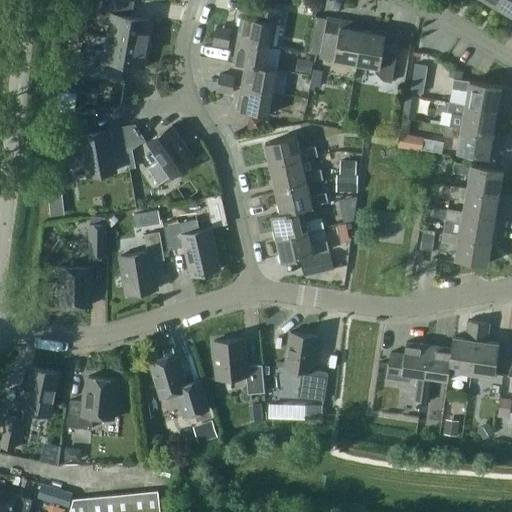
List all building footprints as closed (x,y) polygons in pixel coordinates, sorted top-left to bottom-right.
[(148,44),(153,20),(132,16),(135,1),(131,0),(103,0),(100,22),(111,24),(108,37),(148,44)] [(511,0),(501,0),(498,6),(511,14),(511,0)] [(277,47),(284,9),(259,5),(256,19),(243,16),(238,39),(269,45),(269,46),(277,47)] [(321,55),(320,57),(334,59),(357,63),(363,30),(352,28),(353,21),(328,17),(323,40),(323,42),(321,55)] [(392,82),(397,55),(402,30),(376,26),(375,32),(363,30),(357,63),(380,67),(380,71),(385,80),(392,82)] [(230,38),(232,30),(216,27),(215,35),(230,38)] [(229,46),(230,38),(215,35),(214,43),(229,46)] [(144,68),(148,44),(108,37),(106,51),(90,48),(86,74),(121,80),(124,64),(144,68)] [(312,38),(309,53),(321,55),(323,42),(323,40),(312,38)] [(265,67),(269,46),(269,45),(238,39),(234,62),(246,64),(265,67)] [(298,58),(296,71),(311,74),(314,61),(298,58)] [(277,69),(265,67),(246,64),(242,86),(273,92),(277,69)] [(455,70),(454,78),(463,79),(464,71),(455,70)] [(234,85),(236,77),(220,74),(219,82),(234,85)] [(466,104),(498,110),(502,86),(470,80),(470,81),(463,79),(454,78),(452,88),(468,91),(466,104)] [(413,79),(411,91),(424,93),(426,82),(413,79)] [(233,93),(234,85),(219,82),(217,90),(233,93)] [(269,115),(273,92),(242,86),(238,109),(269,115)] [(80,109),(80,90),(61,89),(60,109),(80,109)] [(420,96),(406,94),(402,117),(416,119),(420,96)] [(432,109),(448,111),(452,112),(450,126),(462,128),(494,133),(498,110),(466,104),(434,99),(432,109)] [(250,120),(249,128),(261,130),(263,118),(254,116),(250,120)] [(90,132),(88,119),(64,123),(68,143),(81,141),(87,176),(117,170),(110,129),(90,132)] [(135,124),(122,126),(126,151),(131,148),(145,139),(135,124)] [(159,160),(147,168),(159,184),(170,176),(171,177),(196,160),(172,125),(147,142),(159,160)] [(462,128),(450,126),(446,125),(444,135),(460,138),(458,152),(490,157),(494,133),(462,128)] [(401,134),(399,146),(422,150),(424,138),(401,134)] [(271,166),(302,159),(314,157),(318,156),(318,154),(316,146),(300,149),(297,136),(266,143),(271,166)] [(316,146),(318,154),(325,152),(323,145),(316,146)] [(271,166),(276,189),(308,182),(324,179),(321,169),(317,170),(314,157),(302,159),(271,166)] [(357,160),(340,159),(340,174),(356,174),(357,160)] [(468,188),(499,194),(504,170),(472,164),(472,165),(456,162),(454,172),(470,174),(468,188)] [(336,191),(358,191),(358,175),(337,174),(336,191)] [(303,208),(313,206),(329,202),(327,192),(311,196),(308,182),(276,189),(282,212),(282,213),(303,208)] [(499,194),(468,188),(452,185),(450,195),(466,198),(464,211),(496,217),(499,194)] [(71,211),(69,191),(53,192),(55,212),(71,211)] [(228,225),(222,194),(207,197),(213,228),(228,225)] [(433,215),(446,217),(448,209),(435,207),(433,215)] [(306,221),(303,208),(282,213),(282,212),(272,214),(277,238),(308,231),(324,227),(322,217),(306,221)] [(496,217),(464,211),(448,209),(446,217),(446,218),(462,221),(460,235),(492,240),(496,217)] [(161,223),(159,210),(149,211),(151,225),(161,223)] [(106,222),(112,227),(119,220),(114,214),(106,222)] [(90,216),(90,224),(106,224),(106,216),(90,216)] [(200,229),(198,218),(164,226),(168,248),(184,244),(191,275),(221,268),(212,227),(200,229)] [(346,223),(337,226),(339,230),(347,228),(353,227),(352,222),(346,223)] [(90,224),(90,257),(106,256),(106,224),(90,224)] [(121,255),(127,293),(157,288),(152,261),(165,259),(160,231),(145,234),(148,251),(121,255)] [(311,244),(308,231),(277,238),(283,261),(314,254),(330,250),(327,240),(311,244)] [(492,240),(460,235),(444,232),(442,242),(458,245),(456,259),(487,264),(492,240)] [(423,233),(421,249),(433,251),(435,235),(424,233),(423,233)] [(334,269),(330,252),(302,259),(306,276),(334,269)] [(91,305),(91,266),(61,266),(61,305),(91,305)] [(472,372),(479,321),(469,320),(466,338),(454,336),(452,348),(453,348),(449,369),(450,369),(472,372)] [(487,341),(490,323),(479,321),(472,372),(495,376),(500,343),(487,341)] [(318,335),(290,331),(285,367),(302,369),(298,396),(325,400),(329,372),(313,370),(318,335)] [(214,341),(218,378),(247,375),(248,393),(265,392),(262,364),(247,366),(244,338),(214,341)] [(411,381),(411,374),(419,375),(418,381),(424,382),(430,345),(407,341),(405,354),(391,352),(387,377),(402,380),(411,381)] [(453,348),(452,348),(430,345),(424,382),(431,383),(432,377),(449,379),(450,369),(449,369),(453,348)] [(200,380),(186,384),(176,352),(150,360),(162,397),(178,392),(185,416),(209,409),(200,380)] [(59,373),(32,368),(23,409),(51,415),(59,373)] [(119,379),(89,376),(86,401),(70,400),(67,426),(92,428),(93,417),(115,419),(119,379)] [(431,383),(424,382),(418,381),(417,391),(429,392),(431,383)] [(428,402),(429,392),(417,391),(415,400),(428,402)] [(497,417),(506,418),(510,397),(501,395),(497,417)] [(323,418),(323,405),(307,405),(307,418),(323,418)] [(21,417),(8,414),(2,440),(1,446),(15,449),(21,417)] [(212,419),(193,426),(199,442),(218,435),(212,419)] [(477,429),(483,439),(495,432),(489,422),(477,429)] [(445,425),(444,434),(458,436),(459,427),(445,425)] [(44,442),(40,461),(59,465),(61,446),(44,442)] [(82,448),(66,448),(65,459),(82,460),(82,448)] [(36,496),(65,505),(70,491),(41,482),(36,496)] [(33,499),(0,489),(0,511),(29,511),(33,499)] [(146,511),(160,511),(159,491),(144,492),(146,511)] [(131,511),(146,511),(144,492),(130,493),(131,511)] [(117,511),(131,511),(130,493),(115,495),(117,511)] [(102,511),(117,511),(115,495),(101,496),(102,511)] [(88,511),(102,511),(101,496),(87,498),(88,511)]
